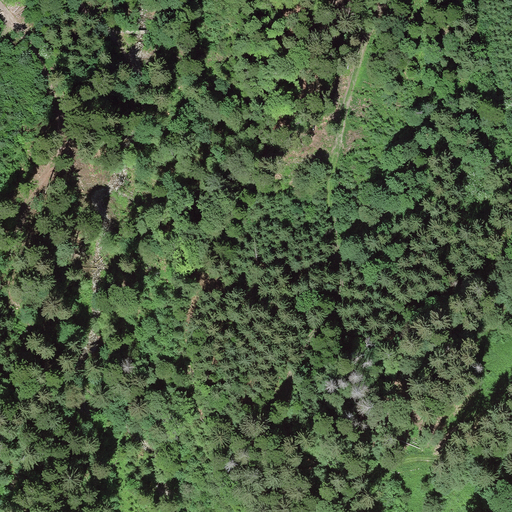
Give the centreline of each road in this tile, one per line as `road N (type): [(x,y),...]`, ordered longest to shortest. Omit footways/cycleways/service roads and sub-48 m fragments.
road 1 (track): [(385,0),(357,61),(330,179),(339,290),(290,377),(295,435),(309,456),(371,470),(479,453),(511,439)]
road 2 (track): [(511,134),(479,35),(476,0)]
